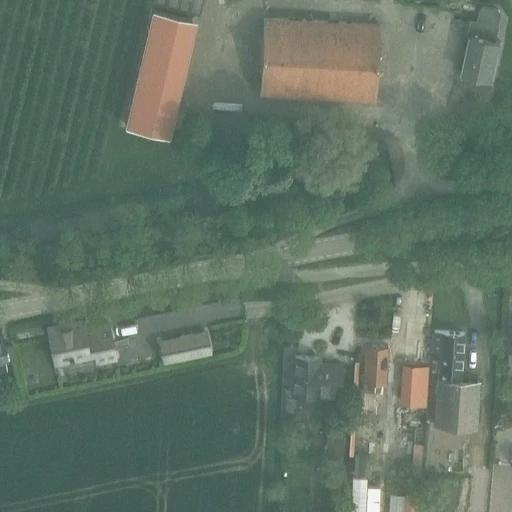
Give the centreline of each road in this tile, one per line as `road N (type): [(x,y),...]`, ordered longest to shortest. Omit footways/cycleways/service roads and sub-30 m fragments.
road 1 (unclassified): [(257,263),(511,212)]
road 2 (residential): [(244,311),(441,276)]
road 3 (residential): [(441,276),(398,269),(296,279),(257,263)]
road 4 (unclassified): [(168,280),(0,313)]
